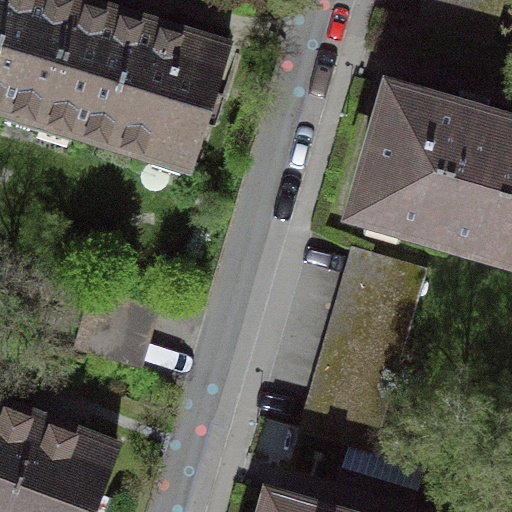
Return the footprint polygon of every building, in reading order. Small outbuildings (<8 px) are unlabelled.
[(0,0),(0,103),(42,117),(78,0),(0,0)] [(78,0),(42,117),(192,163),(228,46),(153,23),(78,0)] [(432,0),(427,21),(489,39),(500,0),(432,0)] [(511,120),(467,107),(392,86),(357,206),(507,250),(511,232),(511,120)] [(334,340),(308,429),(370,447),(422,269),(360,251),(334,340)] [(93,289),(77,347),(139,365),(148,336),(156,307),(93,289)] [(41,418),(0,402),(0,511),(90,511),(116,447),(41,418)] [(336,511),(273,494),(267,511),(336,511)]
